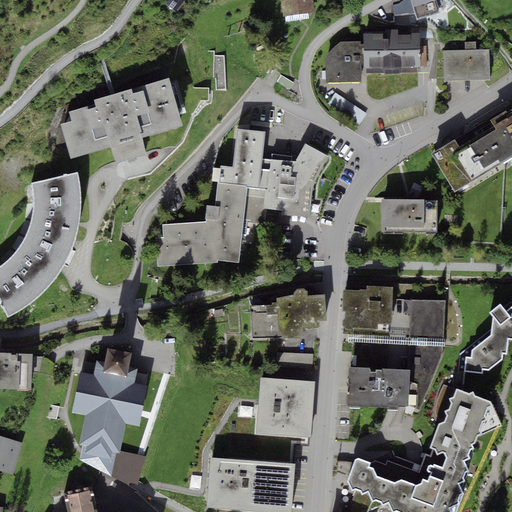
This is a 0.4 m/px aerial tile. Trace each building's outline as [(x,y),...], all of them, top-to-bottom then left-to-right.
[(176,12),(184,2),(182,0),(168,0),(166,4),(176,12)] [(313,0),(280,0),(283,16),(315,12),(313,0)] [(414,13),(410,0),(404,0),(399,4),(393,5),(394,16),(414,13)] [(417,20),(440,13),(439,8),(443,6),(440,0),(410,0),(414,13),(417,20)] [(418,29),(391,30),(391,33),(364,33),(365,69),(426,67),(426,47),(419,47),(418,29)] [(361,81),(360,42),(340,42),(326,57),(326,83),(361,81)] [(444,82),(490,80),(489,50),(476,50),(476,42),(464,43),(465,51),(443,51),(444,82)] [(213,51),(190,51),(191,102),(214,102),(213,51)] [(215,89),(226,89),(224,55),(214,56),(215,89)] [(71,121),(60,124),(70,160),(110,148),(115,164),(147,155),(142,138),(182,127),(169,79),(94,100),(95,104),(69,111),(71,121)] [(345,114),(360,123),(366,113),(351,104),(345,114)] [(506,110),(490,120),(494,127),(478,136),(496,166),(511,157),(511,109),(507,112),(506,110)] [(265,133),(238,130),(234,168),(220,166),(216,206),(207,207),(205,220),(163,225),(164,237),(156,238),(157,266),(217,262),(217,259),(239,263),(241,244),(251,244),(253,221),(264,223),(265,209),(284,211),(282,215),(309,216),(314,181),(329,160),(305,145),(296,162),(262,158),(265,133)] [(496,166),(478,136),(459,148),(455,140),(431,154),(454,192),(496,166)] [(78,173),(32,183),(33,190),(34,199),(34,214),(31,226),(27,234),(22,243),(14,255),(3,265),(0,267),(0,301),(8,318),(13,315),(21,311),(28,305),(39,296),(47,288),(60,274),(64,265),(68,267),(75,252),(71,251),(75,239),(78,225),(80,212),(80,198),(80,184),(78,173)] [(425,199),(381,199),(381,232),(437,232),(438,201),(425,201),(425,199)] [(360,291),(343,291),(342,327),(345,327),(346,329),(351,330),(353,328),(377,330),(378,324),(391,324),(393,287),(366,286),(366,290),(360,289),(360,291)] [(272,305),(250,306),(252,339),(281,338),(300,338),(300,332),(304,332),(303,329),(319,328),(319,321),(327,321),(325,295),(308,295),(308,292),(304,289),(297,289),(294,293),(294,295),(276,298),(277,303),(272,303),(272,305)] [(443,337),(445,301),(411,300),(409,336),(443,337)] [(500,304),(489,313),(494,317),(492,329),(460,355),(458,370),(464,370),(464,372),(483,374),(483,371),(489,371),(502,360),(503,355),(506,355),(508,340),(511,340),(511,305),(506,311),(500,304)] [(358,344),(357,368),(410,370),(408,406),(419,410),(443,353),(444,346),(358,344)] [(133,353),(108,349),(105,360),(96,357),(93,375),(80,373),(72,412),(86,415),(79,446),(83,446),(79,461),(134,489),(145,458),(120,454),(125,424),(138,426),(147,386),(135,383),(139,369),(129,366),(133,353)] [(33,354),(0,352),(0,387),(31,389),(31,385),(33,354)] [(275,379),(311,382),(313,355),(277,352),(275,379)] [(357,368),(349,368),(347,408),(398,410),(398,405),(408,406),(410,370),(357,368)] [(311,438),(315,382),(311,382),(275,379),(261,378),(257,435),(311,438)] [(449,399),(451,403),(449,409),(444,411),(447,415),(445,421),(439,423),(430,448),(433,448),(431,455),(425,454),(419,472),(388,461),(386,465),(375,461),(370,463),(359,459),(355,460),(348,480),(352,490),(354,489),(356,489),(361,491),(361,494),(368,493),(372,502),(375,500),(381,501),(382,506),(388,503),(392,511),(396,511),(397,511),(396,511),(451,511),(451,508),(460,504),(458,501),(460,495),(463,494),(459,485),(465,482),(463,477),(465,472),(469,472),(465,461),(470,459),(468,456),(470,449),(474,449),(472,445),(476,444),(478,437),(502,426),(491,401),(475,396),(474,392),(470,393),(457,388),(453,397),(449,399)] [(24,444),(0,436),(0,471),(13,476),(24,444)] [(291,511),(295,464),(211,458),(207,508),(255,511),(254,511),(291,511)] [(348,472),(350,462),(339,459),(336,469),(348,472)] [(97,511),(92,487),(67,492),(64,492),(68,511),(97,511)] [(361,491),(356,489),(345,511),(332,511),(331,511),(367,511),(372,502),(368,493),(361,494),(361,491)]
